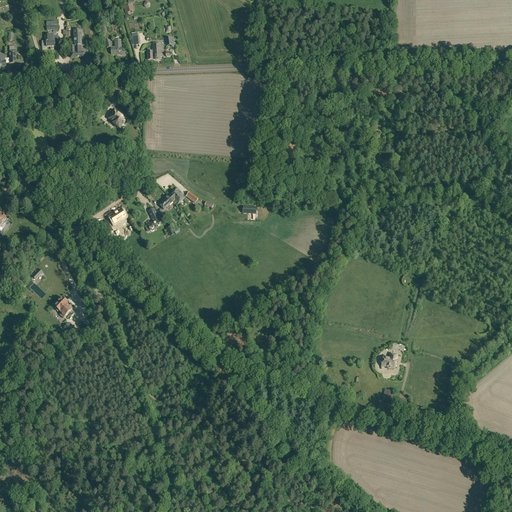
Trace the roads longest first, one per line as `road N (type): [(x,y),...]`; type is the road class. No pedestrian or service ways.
road 1 (primary): [(511,55),(0,77)]
road 2 (track): [(74,238),(370,511)]
road 3 (unclassified): [(166,511),(163,457),(70,229),(0,158)]
road 4 (track): [(225,372),(511,456)]
road 5 (track): [(408,365),(389,411),(368,419),(345,415),(334,425),(329,474)]
